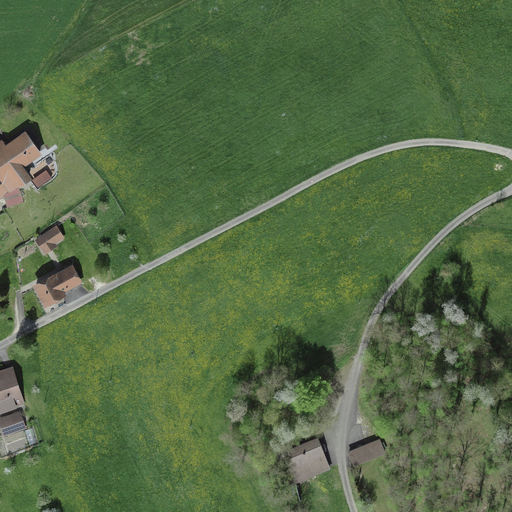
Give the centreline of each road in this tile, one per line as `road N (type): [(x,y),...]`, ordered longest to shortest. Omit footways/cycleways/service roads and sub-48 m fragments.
road 1 (residential): [(0,345),(368,155),(414,142),(511,156)]
road 2 (unclassified): [(511,187),(437,238),(376,315),(340,456),(356,511)]
road 3 (track): [(88,0),(0,110)]
